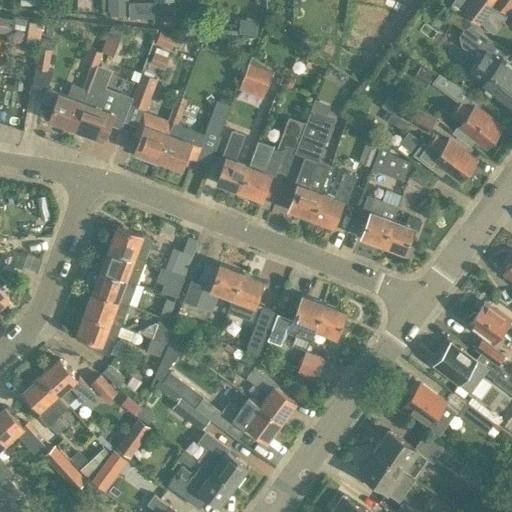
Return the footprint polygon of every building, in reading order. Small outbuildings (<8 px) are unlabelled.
[(36,0),(37,12),(49,12),(48,0),(36,0)] [(110,15),(128,15),(129,13),(128,0),(106,0),(107,11),(110,11),(110,15)] [(152,15),(152,0),(130,0),(130,14),(152,15)] [(511,0),(468,0),(460,10),(479,25),(494,5),(511,18),(511,0)] [(163,14),(163,27),(177,27),(177,15),(163,14)] [(0,15),(0,26),(13,28),(14,18),(0,15)] [(242,20),(241,33),(256,34),(257,21),(242,20)] [(48,119),(75,128),(84,102),(98,64),(103,51),(88,46),(83,61),(90,63),(81,87),(71,83),(67,95),(47,88),(53,69),(48,68),(53,40),(40,38),(42,23),(29,21),(26,42),(39,44),(31,86),(45,89),(42,99),(54,104),(48,119)] [(459,45),(478,60),(477,61),(511,86),(511,63),(502,57),(505,53),(468,25),(463,33),(467,36),(459,45)] [(155,43),(171,49),(176,35),(160,29),(155,43)] [(251,56),(239,89),(262,97),(272,70),(264,67),(265,64),(251,56)] [(481,85),(511,108),(511,86),(477,61),(470,71),(483,81),(481,85)] [(102,66),(98,64),(84,102),(75,128),(96,137),(98,140),(103,142),(105,135),(106,135),(112,118),(123,122),(130,102),(132,98),(131,97),(119,93),(112,112),(98,107),(105,86),(96,83),(102,66)] [(141,71),(131,97),(132,98),(130,102),(146,109),(157,78),(141,71)] [(479,99),(439,72),(434,79),(432,82),(459,102),(451,112),(459,118),(455,123),(458,125),(454,130),(470,142),(474,137),(485,145),(501,124),(475,105),(479,99)] [(182,111),(186,98),(176,95),(171,107),(182,111)] [(217,101),(206,131),(219,136),(230,106),(217,101)] [(427,131),(436,117),(409,102),(405,107),(397,102),(386,120),(404,131),(410,121),(427,131)] [(171,107),(167,120),(172,122),(177,124),(182,111),(171,107)] [(167,120),(143,111),(135,133),(140,135),(134,151),(137,152),(137,156),(143,158),(146,155),(154,158),(153,161),(156,163),(168,131),(172,122),(167,120)] [(306,112),(303,121),(294,144),(307,148),(294,182),(297,184),(287,208),(308,215),(327,164),(314,160),(323,135),(316,133),(321,118),(306,112)] [(277,171),(283,173),(294,144),(303,121),(289,116),(283,131),(277,147),(258,140),(249,164),(248,164),(238,189),(262,198),(271,174),(275,176),(277,171)] [(172,122),(168,131),(156,163),(157,163),(158,159),(182,169),(187,155),(196,158),(205,134),(177,124),(172,122)] [(226,157),(216,181),(238,189),(248,164),(235,159),(244,133),(233,129),(223,156),(226,157)] [(413,155),(439,174),(442,169),(458,181),(476,158),(447,137),(444,141),(434,134),(424,148),(420,145),(413,155)] [(379,143),(366,139),(358,162),(371,166),(372,164),(379,143)] [(404,177),(410,161),(387,152),(389,147),(379,143),(372,164),(381,168),(384,160),(399,165),(395,173),(404,177)] [(345,202),(355,175),(343,170),(334,195),(321,190),(330,166),(327,164),(308,215),(333,225),(342,201),(345,202)] [(417,164),(409,176),(430,189),(437,177),(417,164)] [(369,211),(360,235),(377,241),(391,203),(372,196),(367,210),(369,211)] [(397,206),(391,203),(377,241),(405,252),(414,228),(416,229),(420,220),(408,215),(405,223),(393,219),(397,206)] [(117,224),(108,247),(145,261),(144,260),(149,247),(156,249),(158,244),(151,241),(153,238),(117,224)] [(168,250),(162,267),(184,276),(192,254),(172,246),(170,251),(168,250)] [(100,269),(137,282),(145,261),(108,247),(100,269)] [(511,258),(502,271),(511,278),(511,258)] [(188,301),(190,302),(201,306),(212,310),(218,293),(231,298),(241,271),(219,263),(210,287),(195,281),(188,301)] [(179,290),(184,276),(162,267),(167,270),(162,283),(179,290)] [(137,282),(100,269),(92,290),(129,304),(137,282)] [(264,279),(241,271),(231,298),(244,303),(241,311),(254,316),(257,308),(254,306),(264,279)] [(0,306),(10,298),(0,286),(0,284),(3,282),(0,278),(0,306)] [(129,304),(92,290),(84,312),(121,326),(129,304)] [(314,329),(324,302),(302,294),(292,319),(289,317),(277,313),(267,339),(280,343),(286,327),(297,331),(296,334),(310,340),(314,329)] [(166,298),(159,316),(168,319),(174,301),(166,298)] [(511,320),(496,308),(495,310),(483,301),(467,322),(493,341),(501,331),(511,338),(511,320)] [(343,322),(347,311),(324,302),(314,329),(328,334),(325,341),(339,347),(348,323),(343,322)] [(275,308),(263,303),(255,325),(268,329),(275,308)] [(110,354),(121,326),(84,312),(76,333),(95,340),(92,348),(110,354)] [(168,319),(159,316),(151,337),(168,343),(176,323),(168,319)] [(182,347),(193,333),(176,326),(171,339),(182,347)] [(167,344),(168,343),(151,337),(146,351),(162,357),(167,344)] [(250,337),(246,348),(259,353),(263,343),(250,337)] [(474,348),(480,353),(502,368),(503,367),(498,364),(505,354),(482,337),(474,348)] [(171,339),(154,376),(158,379),(181,396),(195,406),(203,394),(167,368),(182,347),(171,339)] [(434,363),(469,390),(483,371),(493,378),(491,380),(511,395),(511,375),(502,368),(480,353),(475,359),(463,350),(462,351),(450,342),(434,363)] [(317,367),(320,369),(324,358),(305,350),(296,372),(312,378),(317,367)] [(59,357),(40,373),(58,393),(66,402),(78,391),(89,403),(97,395),(79,375),(77,377),(59,357)] [(109,363),(101,372),(117,385),(125,376),(109,363)] [(268,392),(259,404),(280,420),(295,401),(274,385),(276,383),(254,366),(246,376),(268,392)] [(106,401),(117,391),(100,372),(90,382),(106,401)] [(66,402),(58,393),(40,373),(22,389),(39,408),(36,410),(57,432),(66,423),(56,411),(66,402)] [(154,386),(176,402),(180,397),(181,396),(158,379),(154,386)] [(444,401),(419,383),(403,404),(416,413),(415,414),(438,432),(453,411),(444,404),(444,403),(443,403),(444,401)] [(266,440),(280,420),(259,404),(248,396),(239,408),(228,401),(221,410),(243,426),(245,424),(266,440)] [(176,402),(172,408),(202,430),(210,418),(180,397),(176,402)] [(492,426),(494,422),(487,417),(466,401),(457,414),(485,434),(492,426)] [(5,406),(0,409),(0,437),(4,442),(16,431),(35,452),(43,444),(25,424),(23,425),(5,406)] [(494,422),(496,423),(502,416),(493,409),(487,417),(494,422)] [(116,447),(130,457),(152,427),(138,417),(116,447)] [(373,450),(410,477),(425,457),(433,462),(436,458),(457,473),(465,461),(424,432),(414,447),(388,429),(373,450)] [(199,441),(221,457),(211,470),(233,486),(248,466),(226,450),(228,448),(206,432),(199,441)] [(0,460),(0,445),(4,442),(0,437),(0,477),(1,479),(3,481),(7,477),(11,473),(0,460)] [(55,444),(44,454),(64,476),(75,466),(55,444)] [(78,469),(85,476),(108,452),(101,445),(78,469)] [(410,477),(373,450),(358,471),(397,498),(411,478),(410,477)] [(103,465),(92,478),(103,487),(113,473),(103,465)] [(207,496),(219,505),(233,486),(211,470),(203,481),(181,465),(168,483),(199,507),(207,496)] [(0,480),(0,491),(11,503),(22,493),(7,477),(3,481),(1,479),(0,480)] [(16,511),(18,511),(11,503),(0,491),(0,511),(16,511)] [(147,503),(151,506),(159,511),(179,511),(153,493),(147,503)] [(369,511),(343,493),(329,511),(369,511)] [(417,511),(402,501),(394,511),(417,511)]
